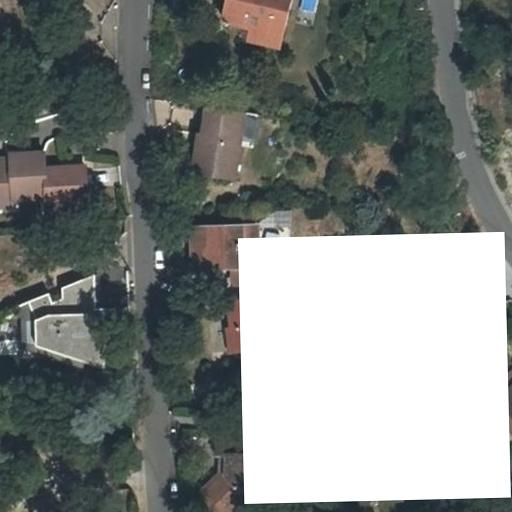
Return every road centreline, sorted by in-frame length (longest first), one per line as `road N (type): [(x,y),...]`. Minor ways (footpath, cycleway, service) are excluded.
road 1 (residential): [(139,0),(138,123),(162,511)]
road 2 (residential): [(511,249),(471,177),(452,120),(437,0)]
